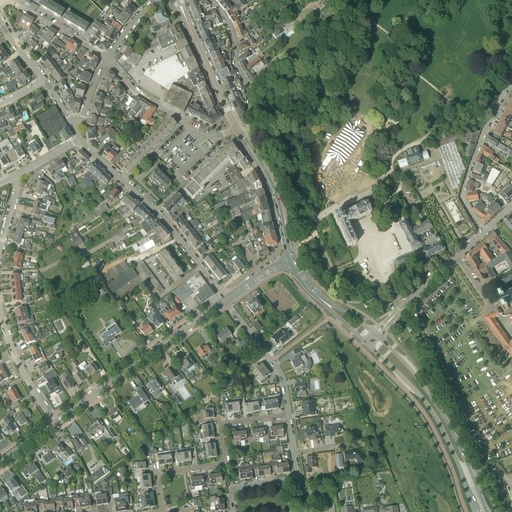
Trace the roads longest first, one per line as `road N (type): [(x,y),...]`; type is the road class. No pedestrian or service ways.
road 1 (residential): [(225,299),(159,214),(79,139)]
road 2 (secondary): [(367,344),(437,420),(477,511)]
road 3 (residential): [(162,510),(162,476),(224,459),(222,425),(289,414)]
road 4 (tertiary): [(54,423),(195,320)]
road 5 (tertiary): [(483,232),(463,190),(511,78)]
road 6 (secondary): [(471,472),(437,405),(377,337)]
road 7 (residential): [(106,59),(189,128),(209,136),(237,128)]
road 8 (unclassified): [(241,135),(250,98),(234,37),(211,0)]
road 9 (secondary): [(237,128),(178,0)]
road 10 (residential): [(289,414),(283,378),(225,299)]
road 11 (secondary): [(291,258),(268,178),(241,135)]
road 12 (residential): [(54,423),(20,367),(0,308)]
